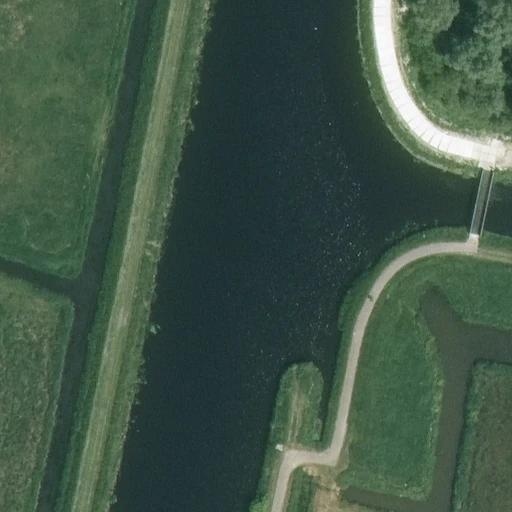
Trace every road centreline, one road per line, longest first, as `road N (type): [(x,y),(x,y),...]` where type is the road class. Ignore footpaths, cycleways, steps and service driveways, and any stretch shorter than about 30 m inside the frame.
road 1 (track): [(185,0),(85,511)]
road 2 (unclassified): [(474,231),(471,246),(418,252),(383,280),(358,332),(332,462),(288,455)]
